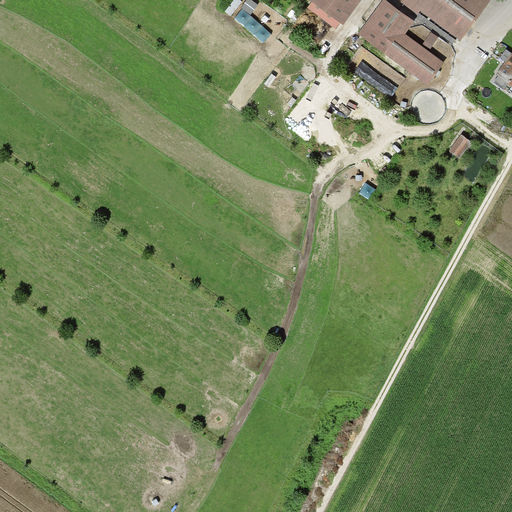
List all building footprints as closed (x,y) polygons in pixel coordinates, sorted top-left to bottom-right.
[(314,0),(338,17),(350,0),(314,0)] [(413,0),(459,35),(485,0),(484,0),(413,0)] [(438,64),(398,35),(408,21),(385,4),(363,34),(426,80),(438,64)] [(511,56),(499,74),(511,83),(511,56)] [(450,151),(458,157),(469,143),(460,137),(450,151)]
